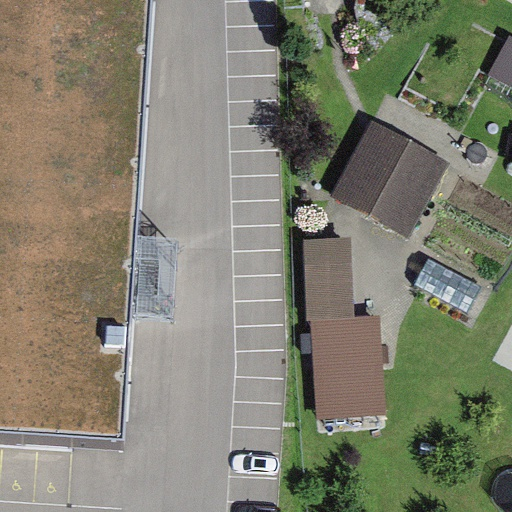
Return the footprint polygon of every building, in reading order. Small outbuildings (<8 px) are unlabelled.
[(152,0),(0,0),(0,431),(124,439),(152,0)] [(511,86),(511,46),(496,79),(511,86)] [(451,171),(374,129),(334,203),(412,245),(451,171)] [(365,312),(395,311),(392,254),(362,256),(365,312)] [(353,268),(312,271),(321,426),(388,422),(382,323),(356,324),(353,268)]
